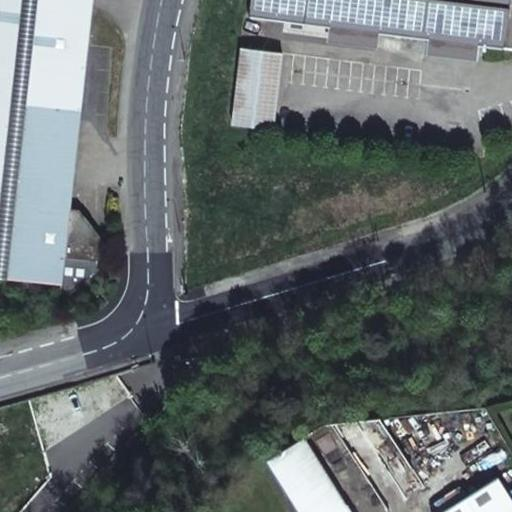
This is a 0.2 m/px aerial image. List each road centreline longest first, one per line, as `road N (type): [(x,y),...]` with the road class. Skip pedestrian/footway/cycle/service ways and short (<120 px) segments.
road 1 (tertiary): [(152,332),(459,239),(511,214)]
road 2 (secondary): [(152,332),(156,55),(172,0)]
road 3 (secondary): [(152,332),(0,376)]
